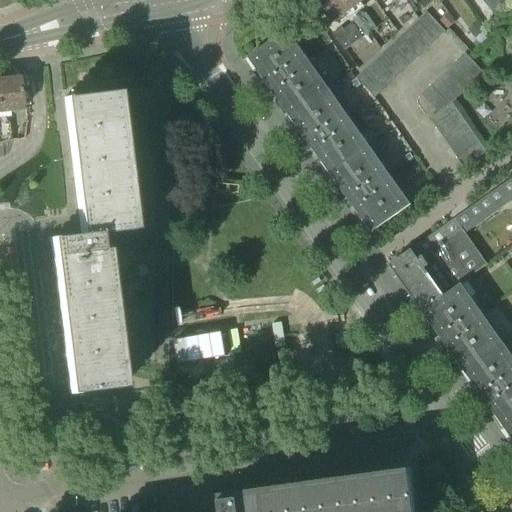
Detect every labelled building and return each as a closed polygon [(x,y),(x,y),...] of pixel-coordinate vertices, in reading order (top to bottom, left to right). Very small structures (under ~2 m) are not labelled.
[(316,0),(333,24),(344,17),(361,4),(367,0),(316,0)] [(393,0),(401,11),(408,6),(403,0),(393,0)] [(504,7),(498,0),(480,0),(494,15),(504,7)] [(436,41),(445,33),(424,12),(415,21),(436,41)] [(357,16),(370,33),(376,28),(366,14),(361,13),(357,16)] [(448,15),(440,22),(447,30),(455,23),(448,15)] [(332,35),(345,52),(370,33),(357,16),(354,19),(353,19),(352,24),(344,30),(342,28),(338,31),(332,35)] [(415,21),(407,29),(427,50),(436,41),(415,21)] [(467,29),(475,40),(485,33),(478,22),(467,29)] [(398,37),(418,58),(427,50),(407,29),(398,37)] [(289,117),(329,89),(287,30),(248,58),(265,83),(261,86),(268,96),(272,93),(289,117)] [(398,37),(390,46),(410,66),(418,58),(398,37)] [(381,54),(401,74),(410,66),(390,46),(381,54)] [(381,54),(373,62),(392,83),(401,74),(381,54)] [(484,74),(465,54),(456,62),(475,82),(484,74)] [(364,70),(384,91),(392,83),(373,62),(364,70)] [(466,90),(475,82),(456,62),(447,70),(466,90)] [(356,79),(375,99),(384,91),(364,70),(356,79)] [(457,99),(466,90),(447,70),(439,79),(457,99)] [(0,114),(3,114),(23,111),(19,78),(0,79),(0,114)] [(448,106),(452,104),(457,99),(439,79),(430,87),(448,106)] [(356,80),(351,83),(355,89),(361,86),(356,80)] [(421,95),(438,113),(448,106),(430,87),(421,95)] [(370,147),(329,89),(289,117),(306,141),(302,144),(309,154),(313,151),(330,175),(370,147)] [(70,395),(125,388),(108,250),(101,251),(99,236),(136,231),(119,92),(63,99),(80,236),(50,240),(70,395)] [(448,106),(438,113),(429,119),(436,129),(459,114),(452,104),(448,106)] [(459,114),(436,129),(443,139),(466,124),(459,114)] [(0,120),(3,143),(11,142),(9,123),(5,120),(0,120)] [(466,124),(443,139),(450,149),(472,133),(466,124)] [(472,133),(450,149),(457,159),(479,143),(472,133)] [(457,159),(464,169),(486,153),(479,143),(457,159)] [(343,202),(350,211),(354,208),(372,233),(411,205),(370,147),(330,175),(347,199),(343,202)] [(410,155),(404,159),(407,163),(413,159),(410,155)] [(498,212),(511,201),(511,178),(487,196),(498,212)] [(488,266),(466,234),(455,219),(389,266),(422,312),(461,284),(488,266)] [(446,347),(463,371),(503,343),(461,284),(422,312),(439,337),(435,340),(442,350),(446,347)] [(487,405),(504,429),(511,423),(511,355),(503,343),(463,371),(480,395),(476,398),(483,408),(487,405)] [(417,511),(412,474),(222,501),(223,511),(417,511)]
